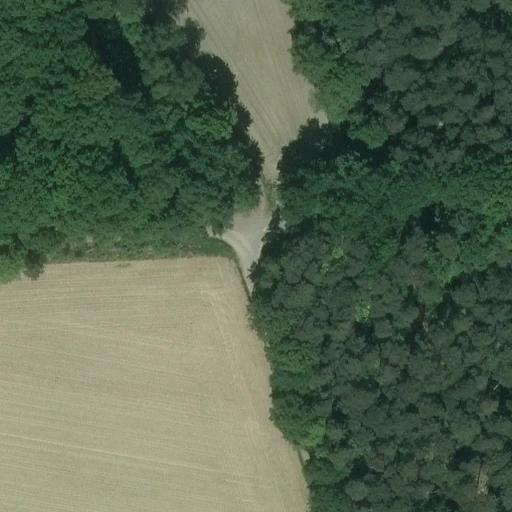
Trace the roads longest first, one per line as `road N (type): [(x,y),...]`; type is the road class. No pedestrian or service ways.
road 1 (unclassified): [(332,511),(244,229)]
road 2 (unclassified): [(511,213),(244,229)]
road 3 (unclassified): [(244,229),(0,238)]
